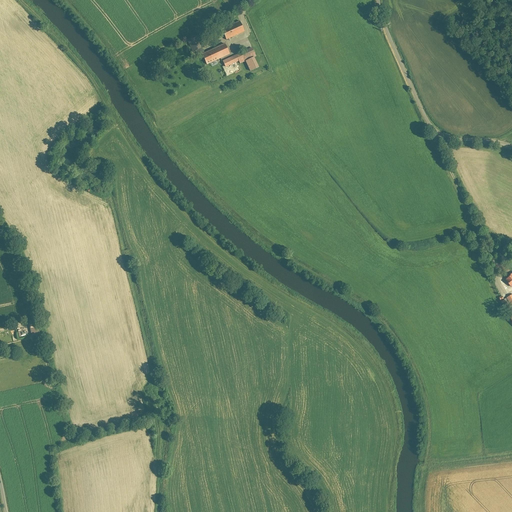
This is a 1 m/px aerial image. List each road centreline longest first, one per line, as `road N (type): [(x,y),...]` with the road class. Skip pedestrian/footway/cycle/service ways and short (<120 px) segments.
road 1 (track): [(388,511),(395,422),(366,352),(190,218),(145,167),(79,64),(16,0)]
road 2 (residential): [(511,148),(431,128),(376,0)]
